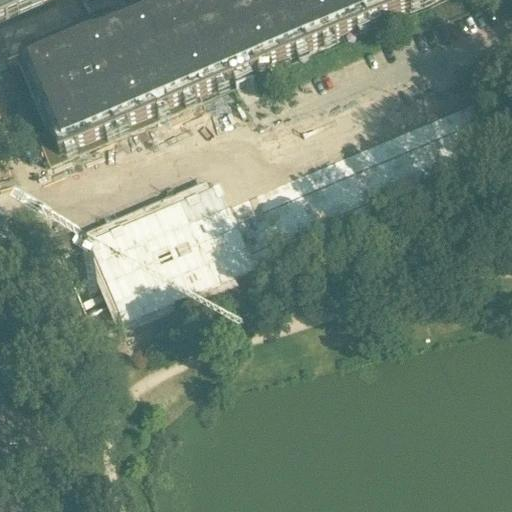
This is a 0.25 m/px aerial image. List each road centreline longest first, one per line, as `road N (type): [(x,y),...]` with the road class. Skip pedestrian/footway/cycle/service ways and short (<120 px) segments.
road 1 (residential): [(0,95),(46,211),(59,219),(315,116)]
road 2 (residential): [(511,35),(315,116)]
